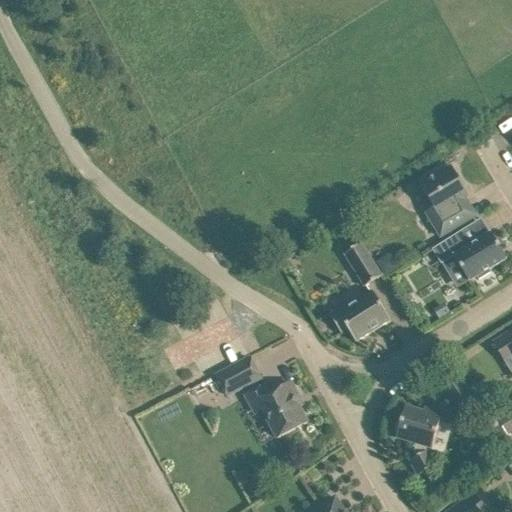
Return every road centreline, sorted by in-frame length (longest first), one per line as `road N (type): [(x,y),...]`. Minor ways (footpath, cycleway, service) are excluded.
road 1 (residential): [(0,15),(75,157),(292,330),(325,366)]
road 2 (residential): [(325,366),(389,371),(511,298)]
road 3 (residential): [(403,511),(325,366)]
